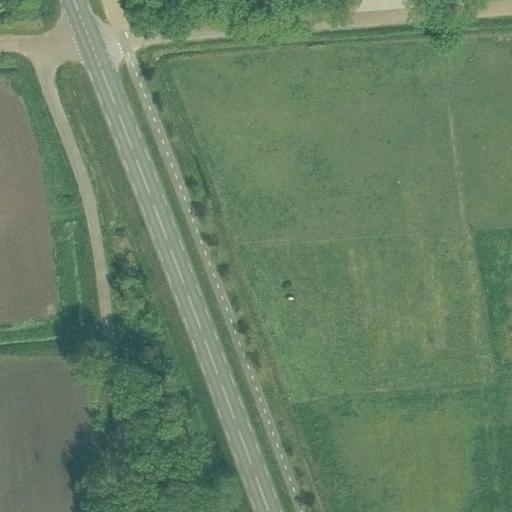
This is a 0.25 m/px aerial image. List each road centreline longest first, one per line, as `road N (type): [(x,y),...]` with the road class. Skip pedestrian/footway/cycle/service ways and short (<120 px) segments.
road 1 (secondary): [(91,42),(262,511)]
road 2 (unclassified): [(35,46),(95,221),(127,511)]
road 3 (unclassified): [(91,42),(511,7)]
